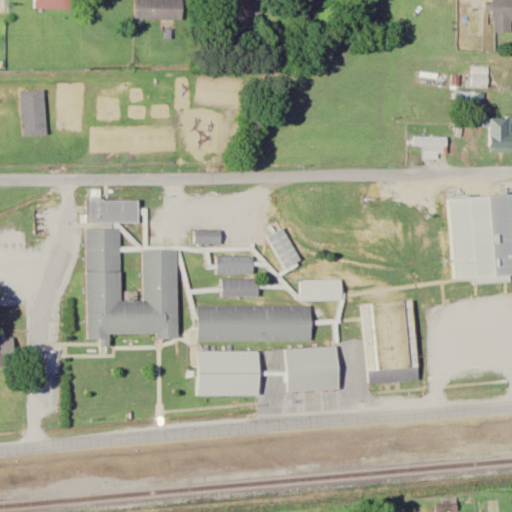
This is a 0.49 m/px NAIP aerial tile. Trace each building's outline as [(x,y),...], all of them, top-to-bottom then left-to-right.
[(72,9),(71,0),(35,0),(36,9),(72,9)] [(184,0),(135,0),(136,19),(185,19),(184,0)] [(251,9),(251,0),(221,0),(222,9),(251,9)] [(511,0),(492,0),(493,32),(511,32),(511,20),(511,19),(511,0)] [(489,67),(472,67),(472,88),(489,88),(489,67)] [(21,91),(23,136),(47,135),(45,90),(21,91)] [(491,151),(511,151),(511,117),(483,118),(483,127),(491,127),(491,151)] [(448,137),(413,137),(413,146),(426,146),(426,153),(448,153),(448,137)] [(511,276),(511,194),(454,197),(459,280),(511,276)] [(139,223),(139,199),(89,199),(89,223),(139,223)] [(265,216),(234,216),(234,243),(265,243),(265,216)] [(89,335),(159,334),(159,338),(179,338),(178,249),(144,249),(145,301),(122,301),(121,228),(87,228),(89,335)] [(299,262),(287,228),(270,235),(282,268),(299,262)] [(221,230),(194,230),(194,244),(221,244),(221,230)] [(254,256),(218,256),(218,274),(254,274),(254,256)] [(259,295),(259,279),(223,279),(223,295),(259,295)] [(300,279),(300,300),(342,300),(342,279),(300,279)] [(197,298),(300,299),(300,331),(197,331),(197,298)] [(364,304),(369,383),(420,380),(415,300),(364,304)] [(0,363),(15,364),(15,337),(0,336),(0,363)] [(279,341),(329,340),(329,383),(279,383),(279,341)] [(199,345),(257,346),(256,388),(198,387),(199,345)]
